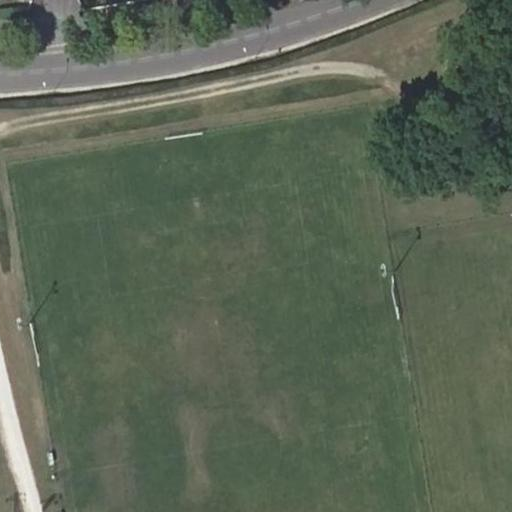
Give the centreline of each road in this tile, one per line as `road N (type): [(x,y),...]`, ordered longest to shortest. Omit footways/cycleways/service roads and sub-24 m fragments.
road 1 (tertiary): [(0,65),(199,45),(356,0)]
road 2 (track): [(0,372),(34,511)]
